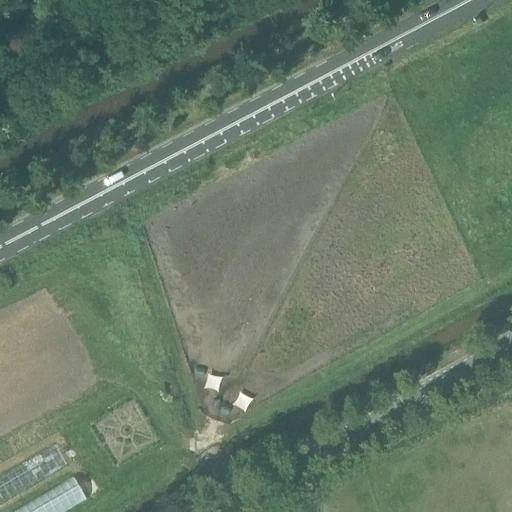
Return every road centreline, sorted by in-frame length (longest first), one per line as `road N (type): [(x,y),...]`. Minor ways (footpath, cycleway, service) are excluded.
road 1 (primary): [(0,250),(469,0)]
road 2 (unclassified): [(207,511),(511,339)]
